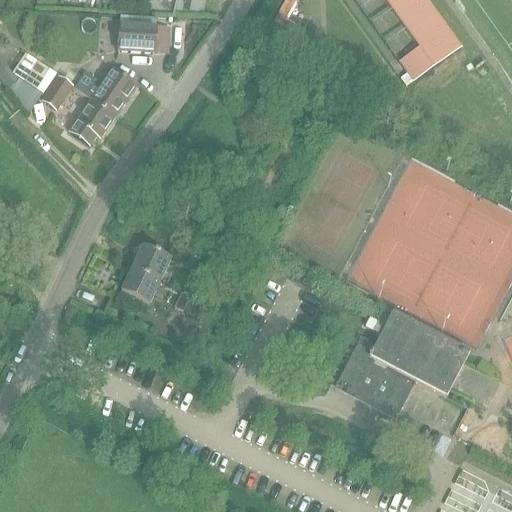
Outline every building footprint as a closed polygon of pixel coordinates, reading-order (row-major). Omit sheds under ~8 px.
[(422,0),(382,0),(417,49),(398,63),(408,77),(412,84),(456,52),(459,50),(422,0)] [(153,55),(154,28),(118,26),(117,53),(153,55)] [(27,81),(41,60),(18,44),(4,65),(27,81)] [(0,78),(9,72),(0,60),(0,78)] [(72,91),(90,102),(88,104),(96,110),(99,107),(115,118),(135,88),(110,71),(100,86),(83,75),(72,91)] [(4,87),(20,95),(26,84),(9,76),(4,87)] [(55,114),(71,89),(56,80),(40,104),(55,114)] [(99,142),(115,118),(99,107),(96,110),(88,104),(68,135),(89,149),(95,139),(99,142)] [(142,248),(131,271),(158,284),(169,261),(142,248)] [(158,284),(131,271),(120,294),(147,307),(158,284)] [(193,290),(199,276),(191,272),(185,286),(193,290)] [(182,312),(188,298),(181,294),(174,308),(182,312)] [(205,309),(191,303),(186,314),(200,320),(205,309)] [(110,309),(105,318),(113,322),(117,313),(110,309)] [(444,400),(468,356),(391,316),(375,348),(360,340),(333,391),(394,422),(414,385),(444,400)] [(369,319),(364,328),(377,335),(381,326),(369,319)] [(143,325),(140,332),(148,336),(151,329),(143,325)]
